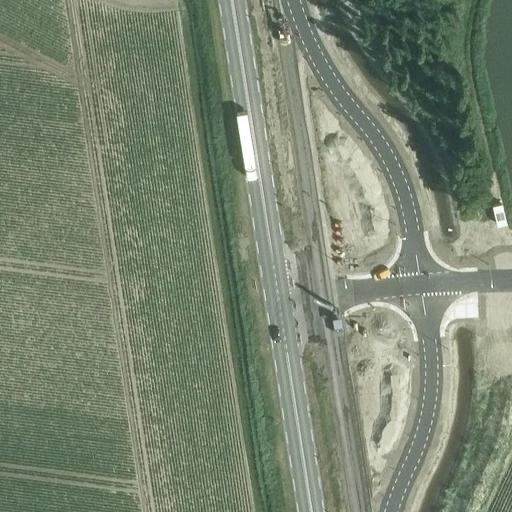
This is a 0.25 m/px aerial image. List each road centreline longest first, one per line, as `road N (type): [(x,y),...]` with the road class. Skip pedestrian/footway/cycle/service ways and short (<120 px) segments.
road 1 (unclassified): [(424,285),(413,208),(397,165),(332,80),(293,0)]
road 2 (primary): [(230,0),(278,301)]
road 3 (unclassified): [(389,511),(431,391),(424,285)]
road 4 (primary): [(311,511),(278,301)]
road 5 (tertiary): [(278,301),(424,285)]
